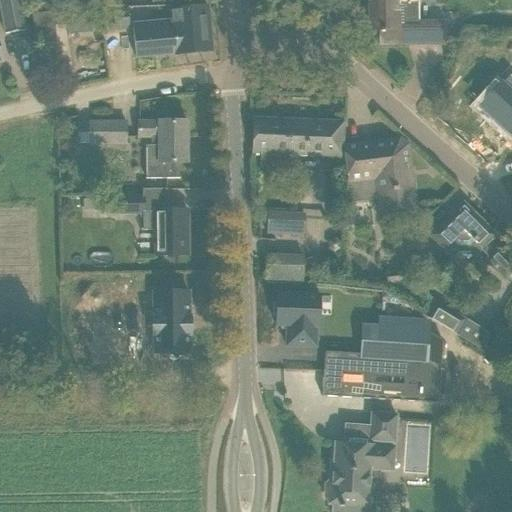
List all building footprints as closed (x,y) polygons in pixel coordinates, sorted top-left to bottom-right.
[(0,0),(0,8),(5,34),(23,31),(25,31),(19,0),(0,0)] [(419,4),(419,0),(368,0),(369,30),(379,30),(379,45),(443,44),(443,21),(417,21),(417,4),(419,4)] [(175,55),(211,51),(207,7),(169,10),(170,20),(155,22),(155,29),(172,27),(175,55)] [(99,15),(100,28),(128,25),(127,12),(99,15)] [(35,39),(53,39),(52,13),(34,13),(35,39)] [(172,27),(155,29),(155,22),(132,24),(135,58),(175,55),(172,27)] [(500,84),(483,103),(500,118),(497,122),(511,135),(511,134),(511,78),(509,75),(501,84),(500,84)] [(341,158),(343,122),(253,118),(251,154),(259,154),(259,165),(280,166),(280,156),(341,158)] [(125,146),(125,142),(125,122),(89,122),(89,124),(77,124),(77,143),(88,143),(88,146),(125,146)] [(178,163),(186,163),(186,122),(138,122),(138,137),(150,137),(150,146),(145,146),(145,147),(146,147),(146,178),(145,178),(145,179),(179,179),(179,177),(178,177),(178,163)] [(414,207),(406,146),(398,140),(345,147),(349,184),(344,185),(347,203),(376,199),(378,211),(414,207)] [(141,198),(110,199),(110,211),(110,215),(142,214),(142,231),(152,231),(152,255),(167,255),(187,255),(187,211),(167,211),(141,211),(141,198)] [(488,242),(495,235),(467,207),(466,209),(458,209),(457,207),(429,235),(444,250),(455,238),(458,241),(466,241),(469,238),(487,255),(486,255),(487,263),(503,279),(511,270),(511,262),(496,246),(494,248),(488,242)] [(303,237),(304,213),(268,212),(267,235),(303,237)] [(303,283),(304,258),(265,257),(264,281),(303,283)] [(386,285),(406,282),(404,264),(383,267),(386,285)] [(153,318),(151,318),(152,336),(154,335),(154,354),(188,354),(188,335),(190,335),(190,317),(188,317),(187,292),(153,292),(153,318)] [(276,294),(275,303),(272,303),(272,317),(275,317),(275,326),(286,326),(285,346),(315,348),(316,328),(318,328),(318,320),(319,296),(276,294)] [(452,334),(462,317),(426,296),(427,320),(452,334)] [(456,332),(481,345),(489,328),(464,316),(456,332)] [(323,371),(321,396),(437,403),(441,342),(427,332),(379,328),(361,327),(361,332),(360,355),(324,352),(324,353),(322,371),(323,371)] [(370,426),(369,441),(393,442),(395,419),(371,417),(370,426)] [(326,485),(325,497),(328,501),(328,504),(333,504),(332,511),(369,511),(370,502),(372,470),(393,472),(395,448),(334,444),(334,445),(335,446),(334,463),(331,463),(329,481),(326,485)]
